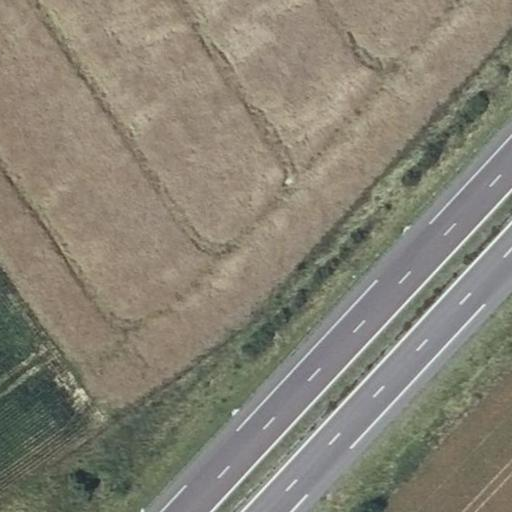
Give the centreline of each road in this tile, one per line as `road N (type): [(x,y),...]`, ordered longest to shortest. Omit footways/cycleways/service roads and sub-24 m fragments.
road 1 (motorway): [(511,163),(188,511)]
road 2 (motorway): [(267,511),(511,250)]
